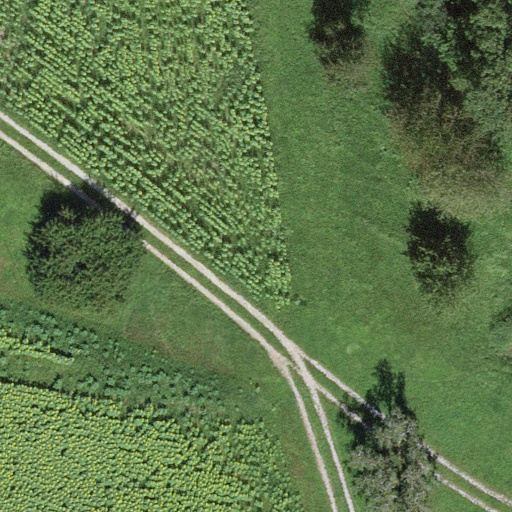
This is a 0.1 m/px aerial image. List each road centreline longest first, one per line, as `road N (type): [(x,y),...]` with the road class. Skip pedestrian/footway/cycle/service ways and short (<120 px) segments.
road 1 (track): [(345,511),(298,363),(0,135)]
road 2 (track): [(298,363),(511,507)]
